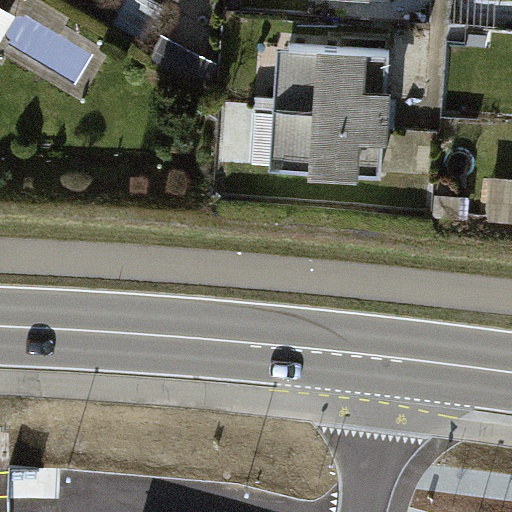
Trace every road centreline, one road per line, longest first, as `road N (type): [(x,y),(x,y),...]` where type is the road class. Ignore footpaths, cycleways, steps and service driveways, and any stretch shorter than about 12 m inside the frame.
road 1 (primary): [(0,326),(382,357)]
road 2 (residential): [(363,511),(382,357)]
road 3 (primary): [(382,357),(511,373)]
